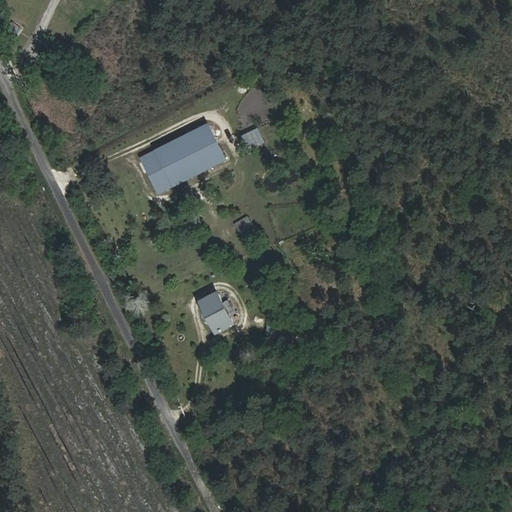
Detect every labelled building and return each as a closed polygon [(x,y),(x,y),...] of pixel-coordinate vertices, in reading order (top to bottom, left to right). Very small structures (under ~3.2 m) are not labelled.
[(214,122),(142,154),(159,193),(232,160),(214,122)] [(264,235),(260,226),(254,215),(237,225),(248,244),(264,235)] [(269,221),(260,226),(264,235),(274,230),(269,221)] [(212,325),(218,334),(235,324),(230,315),(224,303),(219,295),(201,305),(206,313),(212,325)] [(230,300),(224,303),(230,315),(237,310),(230,300)] [(206,313),(200,317),(206,328),(212,325),(206,313)] [(283,319),(269,317),(267,337),(286,339),(287,324),(282,324),(283,319)]
